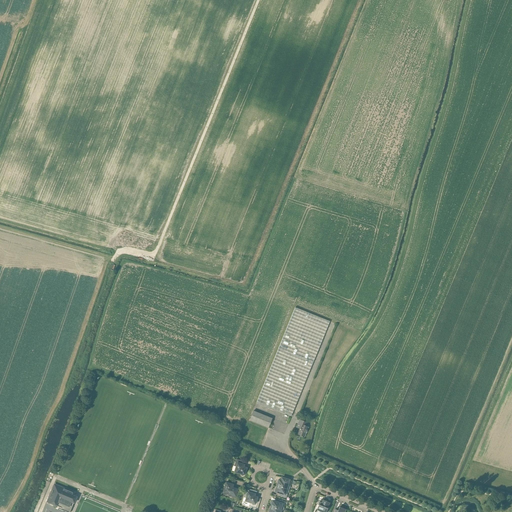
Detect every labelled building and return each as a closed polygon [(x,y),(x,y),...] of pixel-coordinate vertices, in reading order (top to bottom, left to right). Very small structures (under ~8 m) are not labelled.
[(291,417),(291,416),(329,321),(295,308),(256,403),(291,417)] [(268,428),(272,419),(253,411),(249,420),(268,428)] [(306,423),(299,420),(296,427),(299,429),(297,434),(304,437),(305,433),(306,433),(307,431),(306,430),(308,427),(304,426),(305,423),(306,423)] [(242,476),(243,476),(244,476),(244,475),(245,472),(246,468),(243,467),(245,462),(236,459),(234,466),(236,467),(234,472),(240,474),(240,475),(241,475),(241,476),(242,476)] [(277,486),(289,490),(289,489),(289,488),(290,487),(290,486),(291,481),(281,478),(280,480),(278,480),(277,480),(277,481),(277,482),(277,483),(277,486)] [(235,498),(237,490),(232,488),(232,485),(229,484),(226,483),(225,483),(224,483),(224,484),(224,485),(224,486),(225,487),(223,493),(228,494),(228,496),(235,498)] [(74,503),(75,501),(76,497),(73,496),(74,493),(54,484),(47,502),(56,506),(59,507),(58,509),(66,511),(69,511),(74,503)] [(289,490),(277,486),(276,488),(275,488),(275,489),(274,489),(274,490),(274,491),(274,492),(275,492),(281,494),(280,496),(286,498),(288,493),(289,492),(289,491),(289,490)] [(253,505),(254,505),(255,505),(255,504),(256,501),(257,497),(254,497),(255,491),(247,489),(245,495),(247,496),(245,501),(251,503),(251,504),(252,505),(253,505)] [(270,507),(282,511),(283,510),(284,509),(284,508),(283,507),(285,502),(279,500),(278,503),(272,501),(271,501),(271,502),(270,503),(270,504),(271,504),(271,505),(270,507)] [(327,508),(329,503),(323,500),(322,503),(319,502),(318,505),(316,510),(320,511),(326,511),(328,509),(327,508)]
